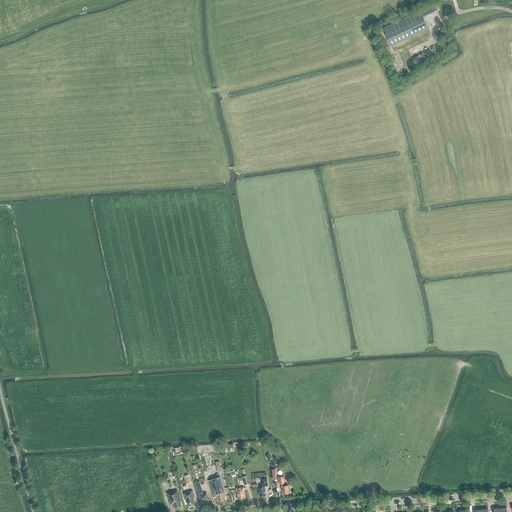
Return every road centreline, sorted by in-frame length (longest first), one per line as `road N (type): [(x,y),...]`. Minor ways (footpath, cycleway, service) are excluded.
road 1 (tertiary): [(287,511),(431,502)]
road 2 (track): [(0,389),(33,511)]
